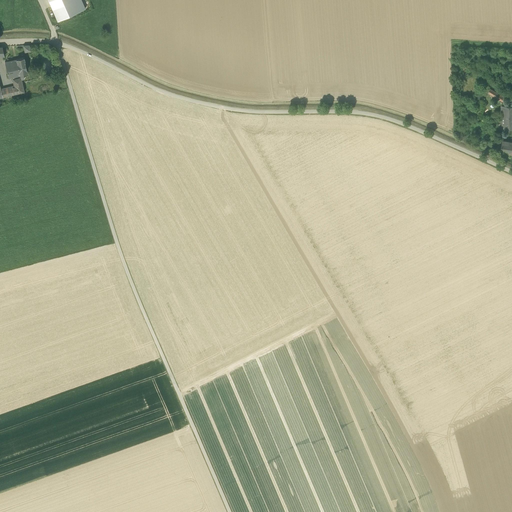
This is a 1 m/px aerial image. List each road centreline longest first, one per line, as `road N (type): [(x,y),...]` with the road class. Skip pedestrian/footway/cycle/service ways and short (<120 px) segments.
road 1 (unclassified): [(56,41),(118,249),(229,511)]
road 2 (unclassified): [(511,172),(379,116),(203,105),(56,41)]
